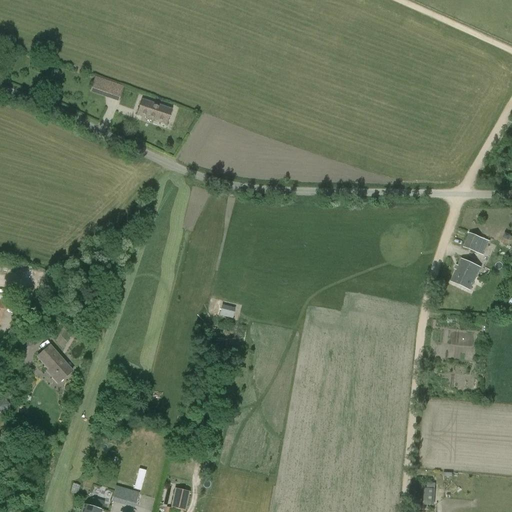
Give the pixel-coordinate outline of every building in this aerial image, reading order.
[(107,95),(111,82),(103,80),(99,93),(107,95)] [(171,111),(151,104),(142,100),(137,115),(166,125),(171,111)] [(484,256),(489,242),(469,233),(463,248),(484,256)] [(470,290),(480,269),(461,260),(451,282),(470,290)] [(222,306),(220,313),(232,316),(234,309),(222,306)] [(32,347),(33,333),(24,332),(22,346),(32,347)] [(57,386),(59,384),(72,372),(50,346),(37,358),(47,370),(45,372),(57,386)] [(143,490),(146,469),(140,468),(136,488),(143,490)] [(426,482),(426,504),(436,504),(437,482),(426,482)] [(80,485),(73,483),(70,493),(77,495),(80,485)] [(116,486),(114,491),(111,501),(111,502),(121,504),(126,489),(116,486)] [(183,511),(184,511),(189,492),(175,489),(170,509),(183,511)]
